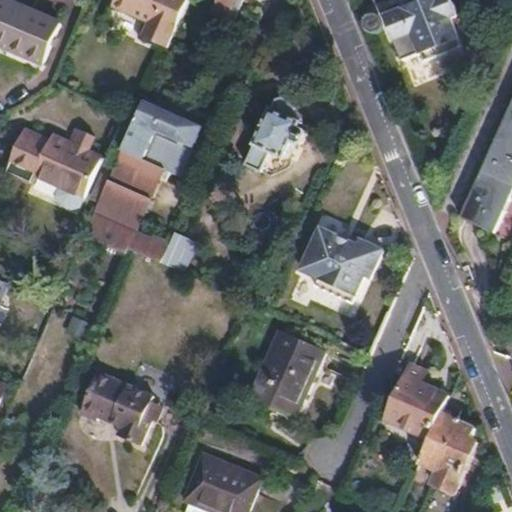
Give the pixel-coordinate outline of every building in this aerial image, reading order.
[(4,0),(0,0),(0,43),(44,63),(60,24),(4,0)] [(144,31),(170,42),(172,40),(173,36),(183,14),(188,0),(114,0),(115,1),(151,15),(144,31)] [(217,0),(236,8),(240,0),(217,0)] [(397,19),(394,15),(384,19),(401,63),(416,57),(420,66),(459,50),(447,21),(453,19),(446,0),(417,0),(417,3),(411,5),(414,13),(397,19)] [(394,11),(394,15),(397,19),(414,13),(411,5),(394,11)] [(273,110),(257,145),(273,152),(287,158),(295,141),(300,143),(304,141),(308,134),(306,130),(301,128),(303,122),(293,117),(297,108),(295,103),(285,98),(280,99),(273,110)] [(511,106),(462,218),(496,232),(511,195),(511,106)] [(142,107),(137,119),(124,149),(183,175),(202,133),(142,107)] [(28,125),(10,166),(36,177),(39,172),(63,182),(59,192),(63,201),(75,206),(82,203),(104,153),(92,148),(98,134),(80,127),(75,139),(57,132),(55,136),(28,125)] [(273,152),(257,145),(247,167),(263,175),(273,152)] [(96,213),(138,232),(165,171),(123,152),(96,213)] [(96,213),(86,236),(128,254),(131,248),(138,232),(96,213)] [(335,239),(336,236),(324,231),(305,271),(321,279),(317,288),(354,305),(367,277),(372,279),(385,251),(363,241),(361,244),(352,240),(349,245),(335,239)] [(138,232),(131,248),(163,263),(170,247),(138,232)] [(337,233),(336,236),(335,239),(349,245),(352,240),(337,233)] [(170,247),(163,263),(182,272),(195,243),(176,234),(170,247)] [(282,331),(252,398),(299,418),(328,352),(282,331)] [(432,440),(444,412),(451,396),(424,384),(429,373),(414,366),(389,421),(432,440)] [(133,414),(142,393),(101,373),(82,416),(98,423),(101,419),(123,429),(120,437),(142,447),(153,423),(133,414)] [(168,405),(142,393),(133,414),(153,423),(159,426),(168,405)] [(432,440),(421,463),(439,471),(434,484),(456,494),(479,444),(469,439),(474,427),(464,423),(464,421),(444,412),(432,440)] [(208,451),(188,498),(222,511),(261,511),(275,481),(208,451)]
